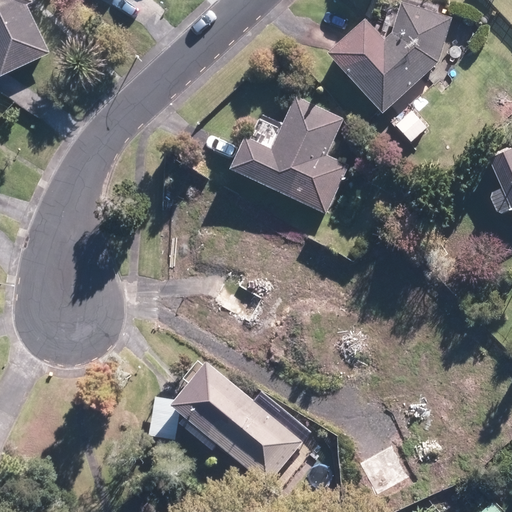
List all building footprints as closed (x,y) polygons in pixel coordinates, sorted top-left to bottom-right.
[(24,0),(0,0),(0,51),(8,68),(48,49),(24,0)] [(375,19),(335,53),(385,111),(443,62),(459,18),(406,0),(403,0),(390,37),(375,19)] [(252,136),(238,166),(337,214),(355,177),(320,160),(345,109),(303,89),(275,147),(252,136)] [(415,111),(400,126),(416,143),(431,128),(415,111)] [(504,212),(511,209),(511,148),(494,155),(506,187),(496,190),(504,212)] [(254,333),(284,284),(296,291),(317,257),(305,250),(312,239),(266,211),(209,305),(254,333)] [(396,331),(373,340),(412,440),(464,419),(444,367),(457,362),(440,319),(426,324),(419,307),(391,318),(396,331)] [(362,391),(371,362),(348,355),(339,384),(362,391)] [(186,377),(193,382),(175,403),(271,483),(308,439),(300,433),(306,426),(262,389),(256,397),(212,360),(208,364),(201,359),(186,377)] [(399,443),(364,461),(381,494),(415,477),(399,443)]
